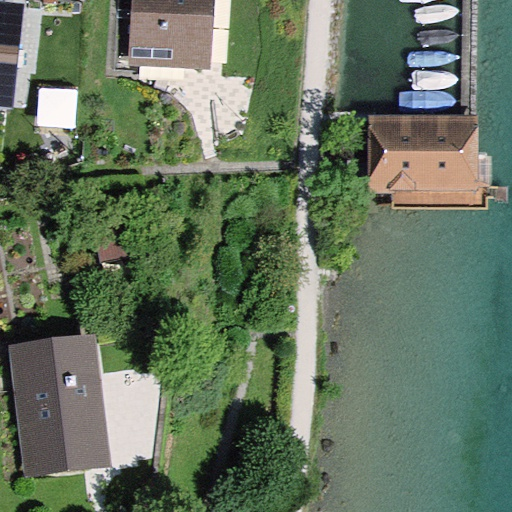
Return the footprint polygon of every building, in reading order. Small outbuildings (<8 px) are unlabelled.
[(217,68),(219,0),(134,0),(132,65),(217,68)] [(0,111),(12,112),(22,3),(0,1),(0,111)] [(464,114),(372,114),(372,123),(372,190),(396,190),(485,190),(485,151),(485,114),(464,114)] [(135,255),(128,217),(99,222),(105,260),(135,255)] [(117,464),(99,332),(12,343),(29,475),(117,464)]
